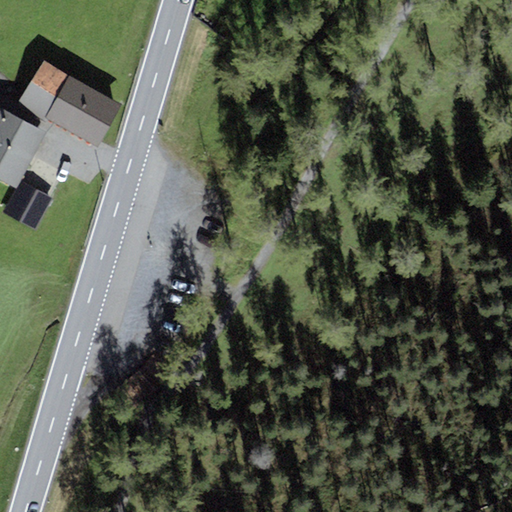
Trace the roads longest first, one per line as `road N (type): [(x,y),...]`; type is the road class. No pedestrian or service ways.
road 1 (primary): [(25,511),(177,0)]
road 2 (track): [(414,0),(210,344)]
road 3 (track): [(135,142),(167,280),(210,344)]
